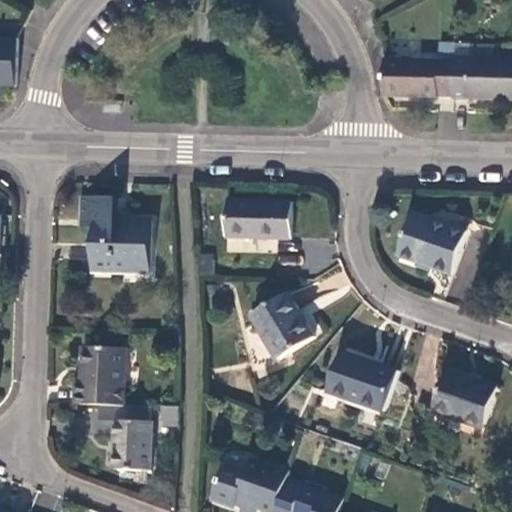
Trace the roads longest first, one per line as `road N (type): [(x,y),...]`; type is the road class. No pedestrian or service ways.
road 1 (residential): [(37,143),(359,151)]
road 2 (residential): [(37,143),(24,461)]
road 3 (residential): [(359,151),(359,267),(398,299),(511,343)]
road 4 (residential): [(89,0),(45,75),(37,143)]
road 5 (residential): [(359,151),(511,158)]
